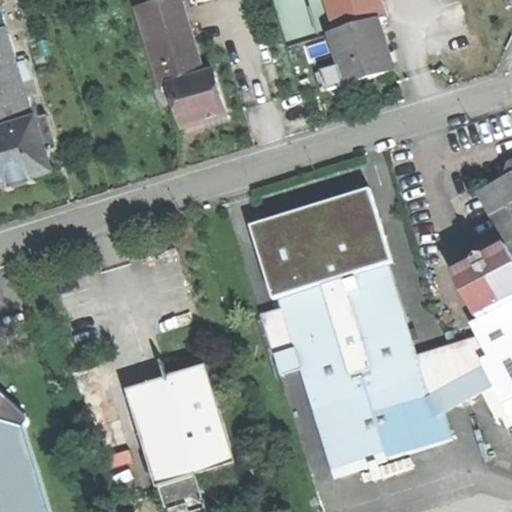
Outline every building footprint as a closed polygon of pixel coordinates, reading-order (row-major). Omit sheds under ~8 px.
[(179,0),(172,0),(138,11),(163,90),(172,88),(205,78),(179,0)] [(277,0),(280,7),(285,6),(288,16),(291,15),(286,0),(277,0)] [(327,0),(338,35),(333,37),(348,87),(377,78),(396,72),(381,21),(385,20),(379,0),(327,0)] [(7,31),(0,32),(0,133),(35,123),(7,31)] [(205,78),(172,88),(185,130),(211,122),(226,118),(213,75),(205,78)] [(35,123),(0,133),(0,190),(27,183),(51,176),(35,123)] [(493,193),(482,199),(494,220),(511,210),(511,176),(509,185),(493,193)] [(316,208),(252,229),(276,303),(281,301),(322,289),(316,272),(338,265),(385,251),(391,271),(396,269),(372,191),(316,208)] [(511,210),(494,220),(510,251),(511,254),(511,210)] [(385,251),(338,265),(343,282),(322,289),(281,301),(284,312),(296,351),(303,374),(335,474),(383,458),(390,461),(454,441),(446,415),(419,360),(391,271),(385,251)] [(511,254),(510,251),(458,278),(482,324),(472,329),(479,342),(491,364),(511,352),(511,254)] [(338,265),(316,272),(322,289),(343,282),(338,265)] [(275,358),(277,357),(296,351),(284,312),(263,318),(275,358)] [(479,342),(419,360),(446,415),(495,386),(484,368),(491,364),(479,342)] [(285,381),(303,374),(296,351),(277,357),(285,381)] [(511,352),(491,364),(484,368),(495,386),(511,416),(511,352)] [(162,366),(166,381),(214,367),(210,354),(187,361),(164,367),(164,365),(162,366)] [(160,491),(202,479),(236,469),(215,396),(222,394),(214,367),(166,381),(131,391),(160,491)] [(27,418),(0,392),(0,421),(26,430),(27,425),(27,418)] [(50,511),(26,430),(0,421),(0,511),(50,511)] [(202,479),(160,491),(166,510),(170,509),(171,511),(208,511),(205,498),(207,497),(202,479)]
